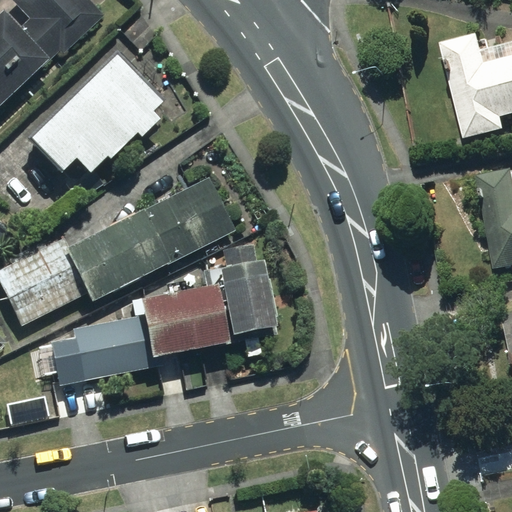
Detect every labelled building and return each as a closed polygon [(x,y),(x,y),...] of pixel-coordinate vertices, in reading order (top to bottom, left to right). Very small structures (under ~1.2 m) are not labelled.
[(0,123),(109,18),(90,0),(17,0),(15,2),(34,21),(24,30),(9,15),(0,24),(0,123)] [(487,37),(451,45),(474,142),(511,133),(511,131),(509,120),(511,119),(511,47),(491,53),(487,37)] [(125,59),(38,144),(71,177),(84,165),(97,179),(114,163),(117,165),(144,139),(148,143),(167,124),(160,117),(171,106),(125,59)] [(511,168),(486,175),(503,270),(511,268),(511,168)] [(67,243),(0,275),(0,280),(26,329),(92,295),(98,306),(241,233),(214,180),(74,253),(67,243)] [(228,275),(241,341),(286,332),(272,265),(262,267),(258,248),(228,254),(232,274),(228,275)] [(55,344),(64,389),(168,368),(167,362),(237,348),(234,318),(225,289),(148,305),(151,318),(78,332),(79,339),(55,344)]
